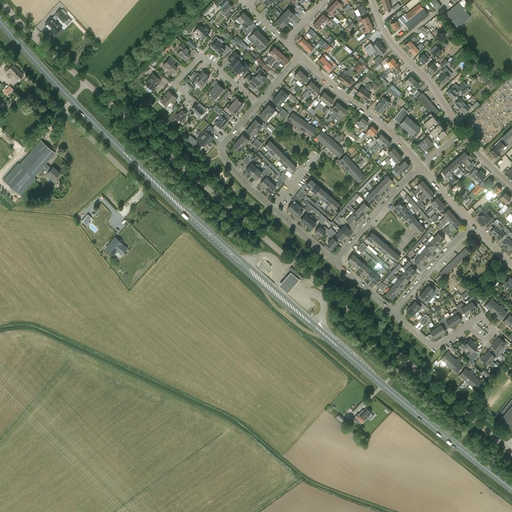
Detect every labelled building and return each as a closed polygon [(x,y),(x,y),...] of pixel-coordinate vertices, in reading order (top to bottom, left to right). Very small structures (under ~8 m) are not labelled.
[(341,3),(337,0),(336,0),(332,5),(336,9),(338,6),(340,8),(344,5),(341,3)] [(388,1),(382,3),(385,11),(391,8),(390,5),(392,4),(391,0),(388,1)] [(437,10),(441,6),(436,0),(431,0),(430,1),(437,10)] [(228,2),(223,7),(222,9),(226,13),(224,15),(227,17),(231,13),(229,11),(232,7),(228,2)] [(357,7),(360,15),(367,12),(364,5),(363,4),(362,3),(360,4),(359,3),(356,4),(358,7),(357,7)] [(405,14),(396,21),(390,23),(393,30),(399,27),(409,19),(414,26),(428,15),(419,3),(405,15),(405,14)] [(398,3),(392,8),(395,11),(401,6),(398,3)] [(444,15),(456,29),(470,17),(463,8),(459,3),(444,15)] [(210,4),(204,10),(202,13),(204,15),(213,6),(210,4)] [(336,9),(332,5),(326,11),(330,14),(331,14),(333,16),(336,14),(333,11),(336,9)] [(288,8),(284,13),(290,19),(295,15),(292,12),(288,8)] [(58,17),(64,23),(69,18),(60,9),(55,14),(58,17)] [(243,12),(240,15),(237,13),(232,19),(234,21),(237,19),(241,23),(248,16),(243,12)] [(290,19),(284,13),(280,17),(286,23),(290,19)] [(58,17),(55,14),(52,18),(45,24),(45,25),(52,32),(55,35),(62,28),(55,21),(58,17)] [(323,14),(318,19),(322,23),(325,20),(327,23),(330,20),(327,17),(323,14)] [(241,23),(244,26),(241,28),(247,34),(253,29),(249,25),(253,21),(248,16),(241,23)] [(367,16),(362,18),(358,20),(360,24),(363,22),(364,25),(370,23),(367,16)] [(286,23),(280,17),(275,22),(282,28),(286,23)] [(322,23),(318,19),(313,25),(317,28),(319,31),(322,28),(320,25),(322,23)] [(364,25),(366,28),(362,30),(364,33),(367,32),(373,30),(370,23),(364,25)] [(196,35),(200,38),(203,40),(211,31),(205,26),(203,28),(200,25),(192,33),(195,36),(196,35)] [(424,35),(427,32),(422,27),(419,30),(424,35)] [(254,40),(261,33),(256,29),(250,35),(254,40)] [(313,38),(316,34),(311,29),(307,33),(313,38)] [(367,38),(371,35),(369,32),(365,36),(364,33),(357,39),(361,43),(367,38)] [(265,38),(261,33),(254,40),(259,44),(265,38)] [(306,35),(303,38),(302,39),(301,37),(297,41),(304,48),(308,43),(306,41),(309,38),(306,35)] [(409,40),(404,45),(409,50),(414,45),(412,43),(416,39),(414,36),(409,40)] [(218,38),(216,40),(211,45),(214,48),(213,49),(215,50),(221,44),(224,41),(221,38),(220,39),(218,38)] [(265,38),(259,44),(263,48),(265,47),(269,42),(265,38)] [(311,45),(308,43),(304,48),(309,53),(314,48),(313,48),(315,47),(317,49),(321,45),(324,48),(327,44),(322,38),(316,45),(313,42),(311,45)] [(197,46),(189,39),(186,42),(194,49),(197,46)] [(372,46),(375,49),(373,50),(373,49),(371,51),(368,54),(370,55),(373,53),(382,45),(378,41),(376,43),(374,40),(371,43),(370,43),(372,46)] [(185,60),(190,55),(187,52),(189,50),(182,43),(180,46),(182,48),(177,54),(185,60)] [(414,45),(409,50),(414,55),(418,50),(419,51),(424,46),(421,43),(416,47),(414,45)] [(221,44),(215,50),(217,52),(218,51),(221,54),(223,51),(225,53),(230,48),(226,44),(224,47),(221,44)] [(329,44),(324,49),(328,52),(332,47),(333,46),(331,44),(329,45),(329,44)] [(386,50),(382,45),(373,53),(375,56),(377,54),(376,53),(377,52),(380,55),(386,50)] [(435,57),(441,50),(438,46),(437,46),(436,45),(430,50),(432,52),(431,53),(435,57)] [(269,52),(271,54),(269,57),(270,57),(267,62),(268,60),(272,63),(273,60),(272,59),(279,51),(274,47),(269,52)] [(240,61),(238,59),(240,56),(235,51),(229,58),(232,60),(229,63),(234,68),(240,62),(240,61)] [(283,55),(279,51),(272,59),(273,60),(272,63),(268,60),(267,62),(268,63),(271,66),(276,59),(279,61),(283,55)] [(426,52),(423,54),(418,59),(420,61),(420,62),(421,63),(422,63),(423,64),(428,59),(430,57),(426,52)] [(325,53),(322,56),(318,61),(323,66),(327,61),(325,59),(328,56),(325,53)] [(279,61),(273,67),(275,69),(281,63),(284,65),(288,59),(283,55),(279,61)] [(374,60),(377,64),(382,59),(379,55),(374,60)] [(168,59),(168,60),(163,66),(172,74),(177,68),(174,65),(176,62),(170,56),(168,59)] [(267,64),(260,56),(256,60),(264,67),(267,64)] [(392,57),(390,60),(387,57),(379,64),(382,67),(383,65),(387,70),(396,62),(392,57)] [(449,62),(445,59),(440,65),(443,68),(449,62)] [(234,68),(239,73),(242,70),(244,67),(247,70),(250,66),(248,64),(245,61),(242,64),(240,62),(234,68)] [(327,61),(323,66),(328,71),(332,67),(336,64),(333,61),(330,64),(327,61)] [(434,61),(432,63),(427,68),(429,70),(429,71),(431,73),(431,72),(432,73),(437,68),(440,65),(437,62),(436,63),(434,61)] [(400,67),(396,62),(387,70),(389,72),(391,71),(390,70),(391,69),(394,72),(393,73),(396,76),(400,72),(398,69),(400,67)] [(357,64),(354,69),(359,72),(362,67),(357,64)] [(23,76),(13,65),(6,72),(11,78),(14,75),(18,80),(23,76)] [(347,73),(346,75),(342,72),(339,77),(337,79),(342,82),(353,68),(351,66),(347,71),(346,72),(347,73)] [(257,74),(255,77),(262,83),(267,78),(264,75),(266,73),(259,67),(255,72),(257,74)] [(441,71),(443,73),(438,79),(442,84),(450,77),(446,73),(449,71),(445,67),(441,71)] [(354,69),(353,68),(342,82),(347,86),(352,80),(348,77),(350,75),(351,76),(352,74),(354,76),(356,74),(353,71),(351,74),(351,73),(354,69)] [(298,80),(304,74),(299,70),(294,76),(298,80)] [(187,82),(196,73),(194,71),(189,76),(188,75),(184,79),(187,82)] [(203,71),(200,74),(197,72),(191,79),(197,84),(198,82),(203,86),(207,80),(206,80),(209,76),(203,71)] [(366,75),(373,82),(377,78),(370,71),(366,75)] [(461,73),(452,80),(455,83),(463,75),(461,73)] [(479,77),(485,83),(489,79),(482,73),(479,77)] [(152,90),(161,80),(153,74),(145,83),(152,90)] [(262,83),(255,77),(253,76),(252,78),(248,74),(244,79),(247,82),(251,85),(252,84),(256,88),(260,82),(262,84),(262,83)] [(308,78),(304,74),(298,80),(302,84),(308,78)] [(410,76),(406,80),(405,80),(402,83),(405,86),(407,83),(410,86),(415,80),(410,76)] [(410,86),(412,88),(409,90),(413,94),(416,90),(415,89),(419,85),(415,80),(410,86)] [(310,91),(316,85),(311,81),(306,86),(310,91)] [(455,84),(452,87),(446,93),(452,100),(458,94),(458,93),(467,85),(464,81),(458,87),(455,84)] [(371,84),(361,97),(366,101),(371,94),(367,92),(369,90),(370,90),(375,84),(373,82),(371,84)] [(366,88),(365,90),(361,87),(358,91),(356,93),(361,97),(371,84),(369,83),(368,84),(367,84),(365,87),(366,88)] [(214,100),(216,98),(224,89),(218,84),(214,89),(213,88),(209,92),(213,96),(211,98),(214,100)] [(316,85),(310,91),(315,95),(317,93),(320,90),(316,85)] [(7,95),(13,89),(10,86),(7,88),(6,87),(3,90),(4,92),(5,90),(6,90),(4,92),(7,95)] [(398,96),(389,87),(388,88),(385,91),(388,93),(389,91),(396,98),(398,96)] [(467,87),(461,93),(464,96),(470,90),(467,87)] [(277,95),(283,100),(288,95),(282,90),(277,95)] [(175,96),(174,96),(168,91),(160,100),(166,106),(170,102),(173,104),(178,99),(175,96)] [(307,99),(311,95),(309,93),(306,91),(301,96),(304,98),(304,97),(307,99)] [(324,102),(329,96),(324,92),(321,96),(319,98),(324,102)] [(437,121),(433,115),(438,111),(422,93),(417,98),(430,113),(421,121),(427,128),(433,136),(436,139),(446,131),(441,126),(439,123),(437,121)] [(277,95),(272,100),(279,106),(283,100),(277,95)] [(243,103),(237,98),(235,96),(232,99),(234,101),(232,103),(240,109),(242,107),(241,106),(243,103)] [(334,100),(329,96),(324,102),(329,106),(334,100)] [(463,96),(460,99),(460,98),(455,103),(459,109),(465,104),(463,102),(466,99),(463,96)] [(390,102),(383,97),(375,108),(382,113),(390,102)] [(307,108),(311,111),(312,109),(310,108),(312,105),(312,106),(314,103),(315,103),(317,100),(318,99),(316,98),(312,104),(311,104),(307,108)] [(333,107),(332,108),(335,110),(337,112),(342,106),(337,102),(333,107)] [(232,103),(230,105),(228,104),(224,109),(230,115),(233,112),(235,114),(240,109),(232,103)] [(201,109),(196,104),(193,108),(193,110),(196,114),(197,116),(198,115),(199,116),(202,113),(204,115),(207,110),(203,107),(201,109)] [(466,106),(465,104),(459,109),(464,114),(469,109),(472,106),(469,104),(466,106)] [(264,110),(270,115),(275,110),(269,105),(264,110)] [(337,112),(335,114),(332,119),(334,120),(337,116),(340,119),(342,116),(347,110),(342,106),(337,112)] [(411,127),(414,122),(407,116),(409,113),(402,107),(393,118),(400,124),(406,129),(409,125),(411,127)] [(182,110),(178,114),(175,112),(169,120),(174,124),(178,119),(181,122),(187,114),(182,110)] [(218,114),(220,116),(215,123),(221,129),(228,121),(231,117),(222,110),(218,114)] [(270,115),(264,110),(259,115),(266,121),(270,115)] [(293,124),(298,117),(292,112),(287,120),(293,124)] [(304,121),(298,117),(293,124),(299,128),(304,121)] [(362,118),(359,122),(358,121),(356,123),(364,130),(366,127),(365,126),(368,122),(362,118)] [(255,120),(251,125),(257,130),(262,125),(255,120)] [(304,121),(299,128),(305,133),(310,125),(304,121)] [(409,125),(406,129),(412,134),(415,136),(420,131),(420,127),(419,126),(414,122),(411,127),(409,125)] [(257,130),(251,125),(246,130),(253,136),(253,135),(257,130)] [(316,129),(310,125),(305,133),(311,137),(316,129)] [(367,130),(367,131),(362,136),(365,138),(370,133),(373,136),(377,131),(371,125),(367,130)] [(511,126),(502,137),(493,145),(495,147),(489,152),(495,158),(500,152),(503,149),(502,148),(505,145),(505,146),(506,146),(508,144),(508,143),(511,139),(511,126)] [(345,132),(354,139),(357,137),(348,129),(345,132)] [(211,140),(214,138),(205,130),(197,140),(204,146),(209,141),(210,142),(211,140)] [(321,142),(327,135),(321,130),(315,137),(321,142)] [(376,139),(378,141),(376,144),(373,148),(375,150),(386,138),(380,134),(376,139)] [(238,140),(244,145),(249,140),(242,135),(238,140)] [(327,135),(321,142),(326,147),(332,140),(327,135)] [(427,136),(417,144),(423,151),(432,143),(434,141),(429,135),(427,136)] [(391,143),(386,138),(375,150),(377,152),(383,146),(386,148),(391,143)] [(52,168),(46,164),(55,153),(40,140),(19,164),(18,163),(16,165),(3,180),(21,196),(36,178),(35,177),(43,168),(48,172),(47,173),(50,176),(49,178),(53,181),(54,179),(55,179),(60,173),(53,167),(52,168)] [(244,145),(238,140),(233,145),(240,151),(244,145)] [(269,151),(274,145),(270,140),(264,146),(269,151)] [(332,140),(326,147),(332,152),(338,145),(332,140)] [(279,150),(274,145),(269,151),(273,155),(279,150)] [(343,150),(338,145),(332,152),(337,157),(343,150)] [(390,150),(387,152),(392,157),(397,152),(393,147),(390,150)] [(279,150),(273,155),(277,159),(275,161),(276,161),(283,154),(279,150)] [(402,158),(397,152),(392,157),(396,162),(397,162),(402,158)] [(464,152),(460,155),(471,168),(472,166),(475,164),(473,162),(471,164),(466,159),(469,157),(464,152)] [(249,158),(250,158),(249,158),(252,156),(249,153),(243,160),(242,161),(244,163),(249,158)] [(283,154),(276,161),(277,163),(279,161),(282,163),(280,166),(287,158),(283,154)] [(343,166),(350,160),(345,155),(338,161),(343,166)] [(471,168),(460,155),(456,159),(460,164),(462,163),(468,170),(471,168)] [(292,162),(287,158),(280,166),(281,167),(282,167),(284,165),(286,168),(284,170),(292,162)] [(460,164),(456,159),(451,163),(462,175),(463,174),(461,171),(458,166),(460,164)] [(355,166),(350,160),(343,166),(348,172),(355,166)] [(405,161),(399,165),(398,164),(393,168),(399,175),(409,166),(405,161)] [(292,162),(284,170),(286,171),(288,170),(291,172),(296,167),(292,162)] [(256,163),(254,166),(251,163),(245,169),(251,174),(256,168),(259,166),(256,163)] [(462,175),(451,163),(446,167),(451,172),(453,170),(459,177),(462,175)] [(261,173),(256,168),(251,174),(256,179),(261,173),(264,175),(270,168),(268,166),(261,173)] [(360,171),(355,166),(348,172),(353,177),(360,171)] [(446,167),(441,171),(446,176),(448,178),(449,177),(452,175),(452,174),(451,172),(446,167)] [(467,173),(466,175),(469,178),(471,175),(472,175),(477,170),(476,169),(473,167),(472,169),(468,172),(469,172),(468,173),(467,173)] [(264,175),(266,177),(260,183),(265,188),(271,182),(266,177),(272,170),(270,168),(264,175)] [(476,178),(475,179),(478,183),(481,180),(485,175),(480,170),(476,175),(475,176),(476,178)] [(365,176),(360,171),(353,177),(358,183),(365,176)] [(285,180),(280,175),(279,177),(277,179),(279,181),(275,185),(278,188),(283,183),(285,180)] [(383,180),(388,185),(393,181),(387,175),(383,180)] [(475,190),(474,191),(472,192),(475,195),(477,192),(478,193),(482,188),(481,187),(482,186),(485,189),(486,187),(488,189),(493,182),(489,178),(485,183),(483,180),(478,185),(474,189),(475,190)] [(311,189),(315,184),(311,179),(308,183),(306,185),(307,186),(311,189)] [(388,185),(383,180),(378,184),(384,190),(388,185)] [(417,185),(419,187),(415,190),(413,188),(409,192),(413,196),(421,189),(421,190),(426,185),(422,180),(417,185)] [(276,187),(271,182),(265,188),(270,193),(276,187)] [(320,188),(315,184),(311,189),(315,193),(320,188)] [(384,190),(378,184),(374,189),(380,194),(384,190)] [(421,190),(423,192),(419,196),(421,198),(430,189),(426,185),(421,190)] [(496,185),(492,190),(491,188),(484,196),(488,200),(495,192),(497,194),(501,189),(496,185)] [(325,192),(320,188),(315,193),(320,197),(325,192)] [(380,194),(374,189),(370,193),(375,199),(380,194)] [(430,189),(421,198),(418,200),(416,202),(422,208),(423,207),(423,206),(424,205),(421,202),(427,196),(429,199),(434,194),(430,189)] [(300,190),(299,190),(296,194),(301,199),(302,197),(305,194),(300,190)] [(325,192),(320,197),(317,200),(319,201),(322,199),(325,201),(329,196),(325,192)] [(500,198),(498,200),(500,202),(502,200),(506,204),(506,203),(511,198),(505,192),(500,197),(500,198)] [(375,199),(370,193),(365,198),(371,203),(375,199)] [(334,200),(329,196),(325,201),(329,205),(334,200)] [(426,210),(423,207),(422,208),(427,214),(441,202),(437,197),(432,202),(430,203),(432,205),(426,210)] [(401,199),(400,201),(394,206),(398,211),(404,206),(401,203),(403,201),(401,199)] [(339,204),(334,200),(329,205),(334,209),(339,204)] [(293,202),(293,203),(292,202),(287,208),(292,212),(297,207),(299,205),(296,203),(294,201),(293,202)] [(364,202),(360,206),(365,212),(369,207),(364,202)] [(441,202),(427,214),(429,216),(438,209),(440,211),(445,206),(441,202)] [(313,207),(308,203),(304,208),(309,212),(313,207)] [(506,204),(505,204),(505,203),(501,208),(498,211),(497,211),(498,212),(501,214),(505,209),(508,207),(506,204)] [(406,204),(404,206),(398,211),(402,216),(408,210),(406,208),(408,205),(406,204)] [(365,212),(360,206),(355,211),(361,216),(365,212)] [(485,214),(479,220),(485,226),(493,218),(487,213),(490,209),(488,206),(482,212),(485,214)] [(302,211),(297,207),(292,212),(295,215),(294,216),(296,217),(297,217),(302,211)] [(353,213),(351,215),(357,220),(361,216),(355,211),(353,209),(351,210),(353,213)] [(443,214),(445,216),(439,221),(441,224),(438,226),(452,214),(448,209),(443,214)] [(412,215),(408,210),(402,216),(406,220),(412,215)] [(310,215),(308,216),(306,214),(301,220),(306,224),(311,219),(312,217),(310,215)] [(452,214),(438,226),(440,228),(441,228),(449,221),(451,223),(456,218),(452,214)] [(346,219),(344,220),(350,226),(352,225),(357,220),(351,215),(346,220),(346,219)] [(416,219),(412,215),(406,220),(410,225),(416,219)] [(350,226),(344,220),(341,217),(339,219),(344,224),(345,225),(340,229),(339,227),(339,228),(346,234),(350,230),(349,228),(350,226)] [(448,225),(446,228),(445,227),(443,230),(447,235),(450,232),(451,231),(455,226),(460,222),(456,218),(451,223),(448,225)] [(316,223),(311,219),(306,224),(311,229),(316,223)] [(420,224),(416,219),(410,225),(414,229),(420,224)] [(503,228),(501,226),(498,224),(500,222),(497,219),(492,223),(495,226),(490,231),(493,234),(498,238),(503,233),(501,230),(503,228)] [(424,229),(420,224),(414,229),(418,234),(424,229)] [(324,226),(322,229),(319,226),(314,232),(320,236),(324,231),(327,228),(324,226)] [(337,229),(338,231),(336,234),(341,239),(346,234),(339,228),(337,229)] [(507,237),(502,243),(505,245),(504,245),(507,247),(509,249),(511,246),(511,233),(510,231),(505,235),(507,237)] [(371,242),(377,236),(372,232),(366,238),(371,242)] [(438,233),(435,237),(441,242),(444,238),(438,233)] [(381,240),(377,236),(371,242),(376,246),(381,240)] [(333,247),(338,243),(332,237),(327,242),(333,247)] [(435,237),(430,242),(437,247),(441,242),(435,237)] [(112,245),(108,250),(113,255),(117,250),(122,254),(127,249),(122,245),(122,244),(117,239),(112,245)] [(386,244),(381,240),(376,246),(380,250),(386,244)] [(430,242),(428,245),(425,242),(424,244),(432,252),(437,247),(430,242)] [(390,248),(386,244),(380,250),(385,254),(390,248)] [(426,246),(423,251),(429,256),(432,252),(424,244),(426,246)] [(390,248),(385,254),(390,258),(395,252),(390,248)] [(417,251),(416,253),(425,261),(429,256),(423,251),(420,254),(417,251)] [(400,256),(395,252),(390,258),(394,262),(400,256)] [(425,261),(416,253),(415,253),(416,254),(412,259),(411,258),(410,260),(414,264),(416,262),(420,266),(425,261)] [(352,264),(357,258),(353,254),(347,260),(352,264)] [(399,263),(401,265),(405,261),(407,263),(408,261),(404,257),(399,263)] [(362,262),(357,258),(352,264),(357,268),(362,262)] [(362,262),(357,268),(361,272),(367,266),(362,262)] [(371,270),(366,276),(370,280),(376,274),(373,271),(375,269),(376,269),(377,268),(376,267),(377,266),(380,269),(382,266),(378,263),(376,265),(371,270)] [(410,265),(408,268),(405,265),(403,267),(412,275),(416,270),(414,269),(416,267),(412,263),(410,265)] [(371,270),(367,266),(361,272),(366,276),(371,270)] [(382,266),(376,274),(370,280),(375,284),(381,278),(378,276),(381,273),(385,269),(382,266)] [(291,272),(299,279),(300,279),(302,280),(304,278),(291,267),(290,269),(291,271),(291,272)] [(406,270),(404,272),(402,271),(400,272),(400,273),(402,274),(408,280),(409,278),(410,279),(411,279),(412,277),(412,276),(411,276),(412,275),(403,267),(406,270)] [(297,282),(300,279),(299,279),(291,272),(291,271),(288,275),(284,279),(280,284),(279,284),(288,292),(289,291),(293,287),(297,282)] [(397,275),(395,276),(404,284),(408,280),(402,274),(400,277),(397,275)] [(395,277),(398,279),(394,283),(394,284),(400,289),(404,284),(395,276),(395,277)] [(511,279),(509,277),(506,281),(505,280),(504,280),(502,282),(502,284),(506,287),(505,289),(508,291),(510,288),(511,288),(511,286),(511,279)] [(400,289),(394,284),(390,288),(396,294),(400,289)] [(432,284),(430,286),(429,284),(424,289),(433,297),(439,289),(437,287),(432,284)] [(396,294),(390,288),(386,293),(392,298),(396,294)] [(420,294),(420,295),(418,297),(427,304),(433,297),(424,289),(420,294)] [(469,303),(466,304),(471,311),(476,308),(475,305),(477,303),(475,299),(473,296),(467,300),(469,303)] [(490,310),(496,303),(492,300),(494,299),(492,297),(484,306),(490,310)] [(415,301),(410,306),(417,311),(419,313),(418,312),(422,308),(423,308),(426,306),(422,302),(418,300),(416,302),(415,301)] [(466,304),(464,306),(461,302),(456,306),(458,309),(462,315),(464,313),(466,315),(471,311),(466,304)] [(496,303),(490,310),(495,315),(502,306),(501,305),(499,306),(496,303)] [(417,311),(410,306),(406,311),(412,316),(415,318),(419,313),(417,311)] [(502,306),(495,315),(501,320),(507,312),(503,309),(504,308),(502,306)] [(453,313),(450,314),(456,324),(462,320),(459,317),(462,315),(458,309),(455,310),(452,312),(453,313)] [(428,316),(425,314),(423,316),(419,322),(423,326),(430,319),(428,316)] [(445,318),(444,317),(441,319),(442,319),(447,327),(449,325),(451,327),(456,324),(450,314),(445,318)] [(508,326),(511,321),(511,316),(509,314),(503,322),(508,326)] [(439,321),(440,323),(435,326),(435,328),(440,334),(445,331),(444,329),(447,327),(442,319),(439,321)] [(435,328),(432,330),(432,328),(429,330),(430,331),(432,335),(434,338),(440,334),(435,328)] [(498,337),(495,341),(502,347),(504,345),(506,346),(509,342),(504,338),(503,341),(498,337)] [(469,339),(466,343),(464,341),(460,345),(464,349),(463,350),(465,352),(467,349),(467,350),(474,342),(469,339)] [(502,347),(495,341),(491,345),(495,349),(493,351),(503,359),(505,357),(501,354),(504,349),(502,347)] [(467,350),(470,352),(467,355),(471,358),(468,361),(468,362),(475,354),(476,352),(474,350),(478,346),(474,342),(467,350)] [(446,364),(452,357),(449,353),(450,352),(448,350),(440,359),(446,364)] [(488,351),(485,355),(492,361),(495,357),(497,358),(499,356),(503,359),(493,351),(494,352),(492,354),(488,351)] [(477,356),(475,354),(468,362),(470,363),(475,358),(477,356)] [(485,355),(484,356),(483,355),(480,357),(480,358),(480,359),(480,360),(483,362),(484,361),(488,365),(492,361),(485,355)] [(455,360),(452,357),(446,364),(451,369),(459,360),(457,358),(455,360)] [(460,361),(459,360),(451,369),(456,373),(463,366),(459,363),(460,361)] [(464,380),(472,371),(470,370),(469,371),(465,368),(459,375),(464,380)] [(473,373),(472,371),(464,380),(469,385),(476,377),(472,374),(473,373)] [(479,380),(476,377),(469,385),(475,389),(482,381),(480,379),(479,380)] [(511,398),(501,412),(504,415),(498,421),(508,429),(511,423),(511,398)] [(362,410),(359,414),(358,413),(353,419),(360,425),(365,420),(371,413),(366,408),(363,411),(362,410)]
